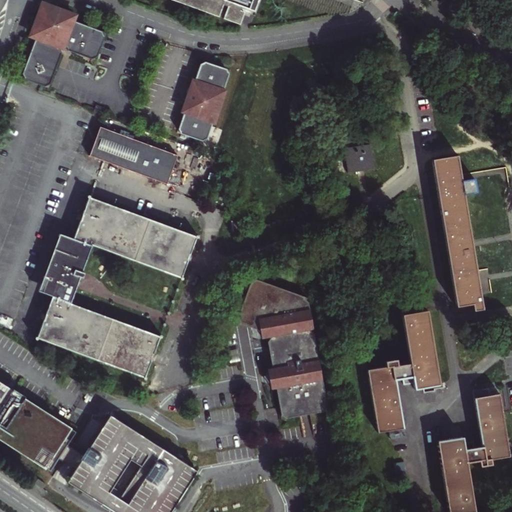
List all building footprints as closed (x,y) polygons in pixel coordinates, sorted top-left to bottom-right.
[(170,0),(170,1),(219,18),(224,5),(228,7),(224,19),(239,25),(245,13),(241,11),(242,7),(255,12),(258,0),(170,0)] [(48,87),(61,53),(57,44),(64,41),(68,50),(95,59),(106,30),(74,19),(76,13),(46,2),(39,4),(28,34),(33,37),(19,76),(48,87)] [(210,113),(216,98),(217,98),(225,76),(225,74),(197,64),(189,87),(186,86),(180,101),(183,102),(174,125),(203,136),(212,113),(210,113)] [(98,99),(95,108),(105,111),(108,103),(98,99)] [(176,155),(100,127),(90,154),(94,156),(159,180),(166,183),(167,178),(176,155)] [(347,175),(375,170),(369,133),(341,138),(347,175)] [(442,158),(432,160),(456,306),(472,303),(473,310),(482,308),(481,302),(480,302),(477,280),(471,244),(455,148),(441,151),(442,158)] [(88,197),(82,215),(74,238),(60,233),(44,278),(39,291),(52,297),(69,306),(72,298),(78,284),(80,278),(84,280),(87,272),(83,271),(92,245),(179,277),(187,255),(194,236),(187,233),(179,230),(88,197)] [(325,410),(312,328),(306,297),(251,276),(234,320),(242,323),(249,325),(265,332),(266,335),(265,335),(270,366),(273,386),(276,405),(279,417),(325,410)] [(69,306),(52,297),(45,315),(36,342),(143,381),(151,358),(158,341),(69,306)] [(427,311),(402,315),(410,363),(392,366),(368,370),(377,431),(402,427),(396,390),(394,379),(412,376),(414,388),(438,385),(427,311)] [(268,387),(273,386),(270,366),(265,367),(268,387)] [(0,432),(53,462),(68,435),(62,432),(69,419),(22,393),(23,390),(11,383),(9,385),(0,380),(0,432)] [(449,511),(469,511),(472,511),(465,462),(484,459),(484,460),(510,456),(510,454),(508,454),(499,396),(500,395),(500,394),(473,398),(482,447),(464,449),(462,437),(438,440),(449,511)] [(108,413),(62,486),(102,511),(172,511),(198,471),(108,413)] [(45,484),(37,479),(34,483),(42,489),(45,484)] [(411,505),(412,511),(432,511),(431,502),(411,505)]
